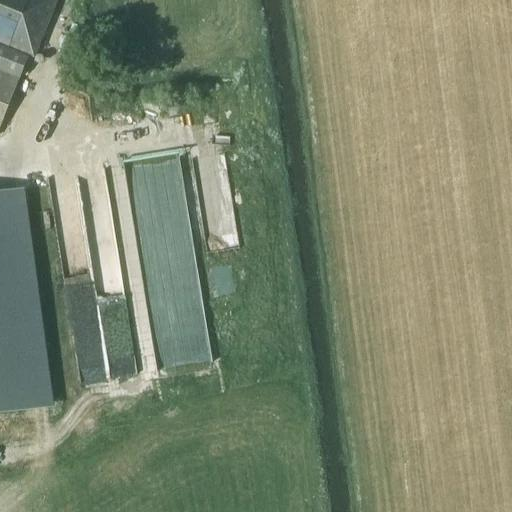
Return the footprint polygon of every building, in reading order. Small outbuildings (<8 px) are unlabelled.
[(32,62),(56,0),(0,0),(0,127),(27,60),(32,62)] [(0,413),(47,407),(19,193),(0,195),(0,413)] [(215,295),(234,292),(231,265),(212,267),(215,295)] [(177,294),(136,298),(138,313),(166,310),(167,324),(204,320),(200,281),(191,282),(192,294),(178,296),(177,294)] [(209,348),(155,351),(154,333),(140,334),(140,339),(149,339),(151,365),(161,365),(161,368),(210,365),(209,348)]
